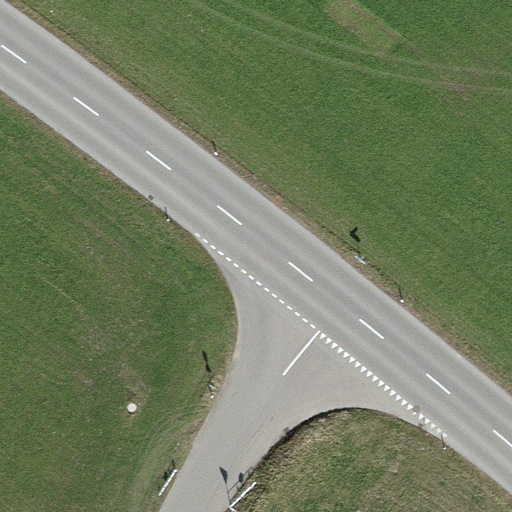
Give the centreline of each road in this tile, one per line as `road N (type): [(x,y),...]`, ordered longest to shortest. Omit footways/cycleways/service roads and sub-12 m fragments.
road 1 (tertiary): [(341,303),(0,45)]
road 2 (residential): [(191,511),(220,460),(341,303)]
road 3 (tertiary): [(511,450),(341,303)]
